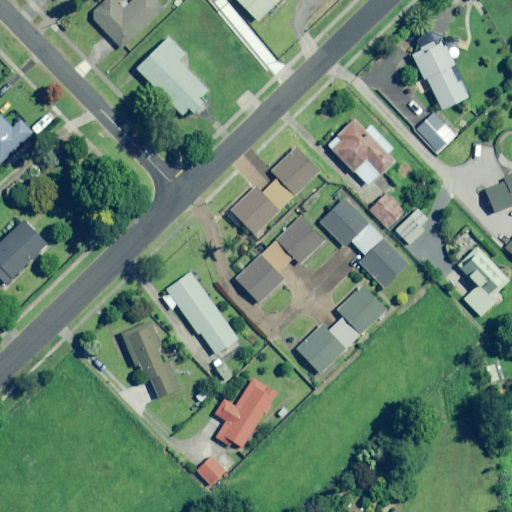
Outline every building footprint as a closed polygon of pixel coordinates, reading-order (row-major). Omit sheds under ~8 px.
[(163,8),(155,0),(133,0),(124,9),(115,0),(106,0),(90,15),(121,48),(163,8)] [(279,0),(236,0),(258,21),(279,0)] [(434,45),(427,30),(415,36),(423,50),(412,56),(424,80),(426,79),(442,110),(468,97),(459,80),(462,79),(442,41),(434,45)] [(186,54),(169,37),(135,70),(185,121),(208,100),(174,65),(186,54)] [(455,136),(435,113),(417,129),(437,152),(455,136)] [(11,128),(0,116),(0,164),(0,165),(21,146),(33,133),(20,120),(11,128)] [(365,132),(353,120),(327,146),(368,186),(394,160),(387,154),(393,148),(370,126),(365,132)] [(320,172),(295,147),(271,171),(277,178),(262,194),(255,187),(230,211),(255,235),(279,211),(320,172)] [(511,175),(504,179),(505,181),(484,191),(494,213),(511,204),(511,175)] [(403,210),(385,194),(369,211),(388,228),(403,210)] [(409,265),(344,198),(319,222),(344,248),(351,241),(366,256),(359,263),(384,289),(409,265)] [(283,279),(278,273),(293,259),(299,266),(327,240),(304,216),(236,279),(257,302),(283,279)] [(47,246),(24,221),(0,243),(0,279),(5,285),(47,246)] [(510,282),(477,247),(458,266),(478,286),(464,300),(480,317),(502,296),(499,292),(510,282)] [(237,339),(191,273),(166,290),(168,294),(163,298),(171,309),(177,305),(198,335),(200,333),(215,354),(237,339)] [(386,311),(362,286),(337,310),(343,317),(328,332),(321,325),(296,349),(320,374),(386,311)] [(158,340),(150,321),(120,334),(135,366),(138,364),(146,381),(149,379),(158,400),(181,389),(158,340)] [(277,394),(254,378),(235,406),(224,399),(214,414),(226,422),(216,437),(231,447),(233,444),(241,449),(277,394)] [(225,472),(211,457),(196,471),(210,486),(225,472)]
